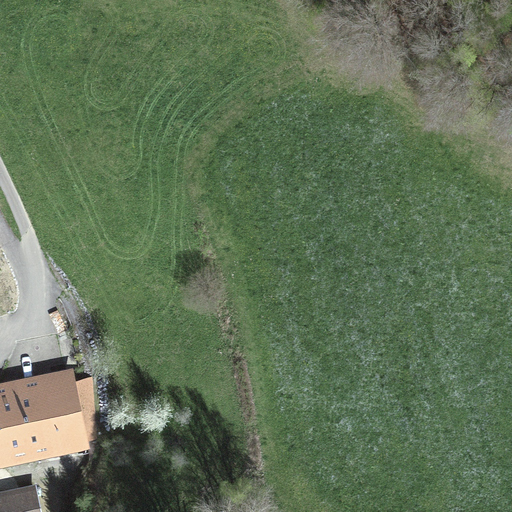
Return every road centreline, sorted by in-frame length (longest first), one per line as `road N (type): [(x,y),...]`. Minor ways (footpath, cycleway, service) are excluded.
road 1 (track): [(101,511),(103,425),(85,322)]
road 2 (unclassified): [(85,322),(0,174)]
